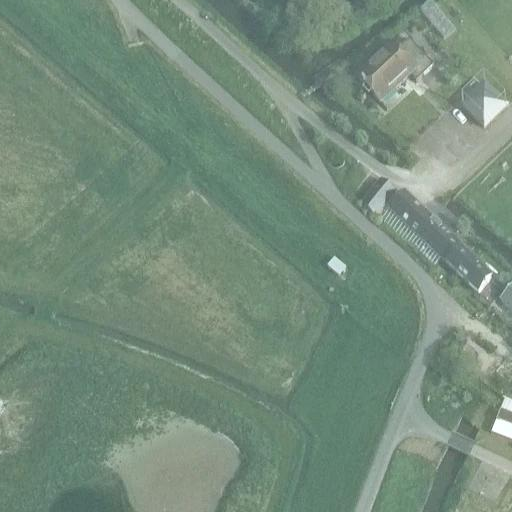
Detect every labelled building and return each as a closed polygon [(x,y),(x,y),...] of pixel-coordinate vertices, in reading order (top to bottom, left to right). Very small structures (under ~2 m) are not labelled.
[(430,3),(420,11),(444,40),(453,31),(430,3)] [(415,84),(433,68),(409,42),(397,53),(393,49),(372,68),(370,66),(356,80),(379,105),(409,78),(415,84)] [(484,84),(461,107),(485,131),(508,108),(484,84)] [(378,180),(370,174),(358,189),(367,195),(378,180)] [(382,182),(362,205),(377,218),(397,195),(382,182)] [(406,197),(381,220),(407,245),(410,243),(432,264),(439,257),(479,294),(493,280),(461,251),(462,250),(406,197)] [(340,284),(349,273),(334,260),(325,271),(340,284)] [(511,288),(493,309),(511,326),(511,288)] [(465,369),(487,385),(503,362),(480,346),(465,369)] [(500,413),(491,434),(511,442),(511,404),(505,402),(500,413)]
